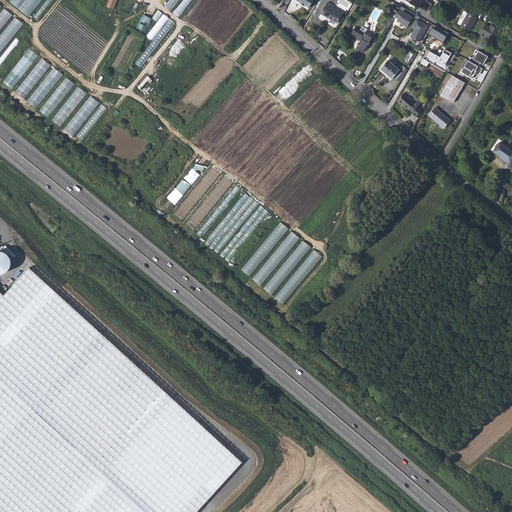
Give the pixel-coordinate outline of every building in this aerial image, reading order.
[(12,0),(11,2),(31,17),(43,0),(12,0)] [(297,0),(297,1),(305,7),(305,6),(309,9),(314,0),(297,0)] [(423,0),(409,0),(411,1),(409,4),(414,7),(415,6),(427,13),(431,5),(423,0)] [(336,7),(329,2),(323,13),(332,18),(331,19),(337,23),(344,13),(336,8),(336,7)] [(467,12),(463,9),(459,16),(463,19),(459,24),(469,30),(477,17),(474,15),(476,12),(470,8),(467,12)] [(5,10),(0,18),(0,37),(15,16),(5,10)] [(399,10),(395,17),(398,20),(397,21),(408,27),(413,17),(399,10)] [(138,27),(146,31),(153,18),(144,14),(138,27)] [(152,40),(170,18),(164,14),(147,35),(152,40)] [(170,18),(136,63),(142,67),(175,22),(170,18)] [(387,28),(391,21),(386,18),(382,24),(387,28)] [(428,26),(417,20),(411,29),(414,30),(410,37),(420,42),(428,26)] [(449,34),(434,24),(428,34),(443,43),(449,34)] [(490,27),(485,24),(480,34),(494,41),(500,30),(491,25),(490,27)] [(352,29),(349,35),(354,38),(355,37),(361,40),(357,48),(364,52),(369,43),(370,43),(372,41),(371,40),(374,34),(367,30),(368,28),(363,25),(360,30),(356,27),(354,30),(352,29)] [(0,66),(20,40),(16,37),(0,58),(0,66)] [(13,89),(38,54),(30,48),(4,82),(13,89)] [(440,56),(429,51),(426,58),(444,67),(451,53),(444,49),(440,56)] [(468,62),(478,67),(480,63),(483,64),(488,56),(478,51),(474,58),(471,57),(468,62)] [(42,58),(16,92),(25,98),(50,64),(42,58)] [(400,75),(395,71),(384,60),(375,70),(387,80),(389,78),(395,83),(400,75)] [(468,62),(468,60),(461,72),(473,79),(476,74),(479,75),(482,69),(478,67),(468,62)] [(54,67),(28,101),(38,108),(63,74),(54,67)] [(400,75),(403,71),(398,67),(395,71),(400,75)] [(462,82),(450,74),(438,93),(450,101),(462,82)] [(150,83),(153,79),(147,75),(139,87),(141,88),(147,81),(150,83)] [(49,117),(75,83),(66,76),(40,110),(49,117)] [(395,83),(389,78),(387,80),(384,83),(391,90),(395,83)] [(53,120),(62,127),(87,92),(78,86),(53,120)] [(413,101),(402,89),(394,97),(405,109),(406,107),(413,115),(420,109),(416,105),(420,101),(418,98),(417,99),(416,98),(413,101)] [(65,129),(74,136),(99,102),(90,95),(65,129)] [(78,136),(83,140),(107,108),(102,104),(78,136)] [(435,108),(429,116),(445,128),(451,121),(435,108)] [(511,160),(511,151),(499,143),(493,152),(510,163),(511,160)] [(199,157),(169,200),(178,206),(208,163),(199,157)] [(184,220),(220,172),(211,166),(175,213),(184,220)] [(196,230),(232,182),(223,175),(186,223),(196,230)] [(238,200),(244,191),(234,185),(218,210),(222,213),(232,197),(238,200)] [(0,272),(14,267),(6,248),(0,250),(0,272)] [(0,291),(0,511),(196,511),(242,462),(28,267),(3,294),(0,291)]
